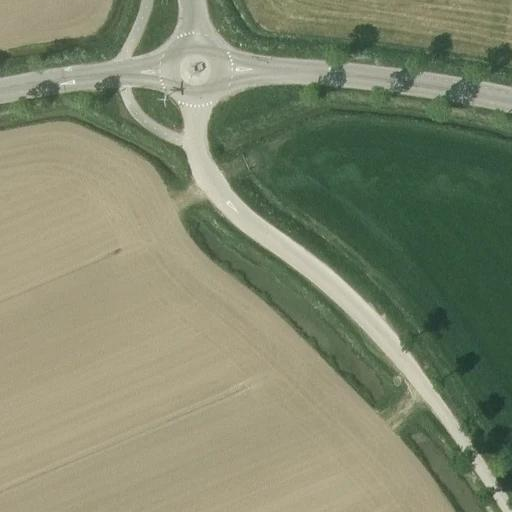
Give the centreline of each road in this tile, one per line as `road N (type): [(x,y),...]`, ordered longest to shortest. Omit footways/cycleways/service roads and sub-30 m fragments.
road 1 (unclassified): [(505,511),(373,313),(237,209),(196,144),(203,88)]
road 2 (tertiary): [(511,101),(354,75),(224,69)]
road 3 (tertiary): [(170,61),(0,88)]
